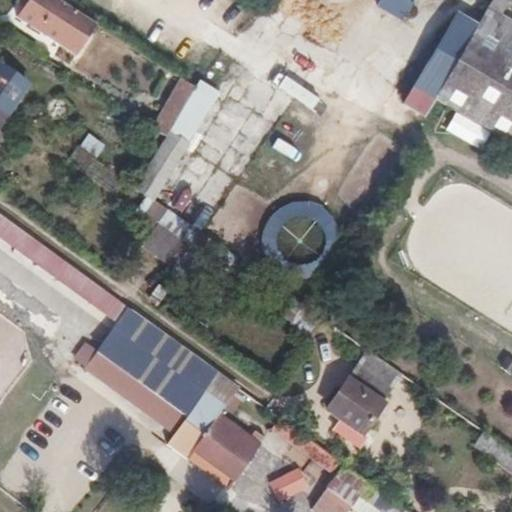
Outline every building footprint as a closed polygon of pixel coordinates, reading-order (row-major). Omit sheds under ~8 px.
[(100,23),(64,0),(30,0),(28,4),(20,16),(80,54),(100,23)] [(511,0),(490,0),(487,6),(489,7),(504,15),(511,0)] [(511,20),(504,15),(489,7),(435,99),(511,143),(511,20)] [(206,81),(219,89),(230,68),(217,61),(206,81)] [(198,85),(184,76),(163,113),(177,122),(198,85)] [(0,127),(16,104),(0,91),(0,127)] [(144,101),(136,114),(170,136),(177,122),(163,113),(144,101)] [(96,159),(80,147),(70,161),(87,173),(96,159)] [(198,154),(162,205),(202,233),(238,181),(198,154)] [(0,212),(0,233),(122,324),(133,309),(0,212)] [(133,309),(122,324),(100,354),(90,368),(91,370),(178,435),(172,443),(228,484),(262,437),(251,428),(247,434),(221,414),(239,387),(133,309)] [(78,358),(90,368),(100,354),(86,344),(78,358)] [(355,445),(386,403),(349,378),(320,421),(355,445)] [(342,461),(291,424),(282,436),(333,473),(342,461)] [(511,472),(511,448),(488,431),(477,447),(511,472)] [(412,511),(346,464),(328,487),(360,511),(412,511)] [(278,501),(307,491),(300,469),(270,479),(278,501)]
